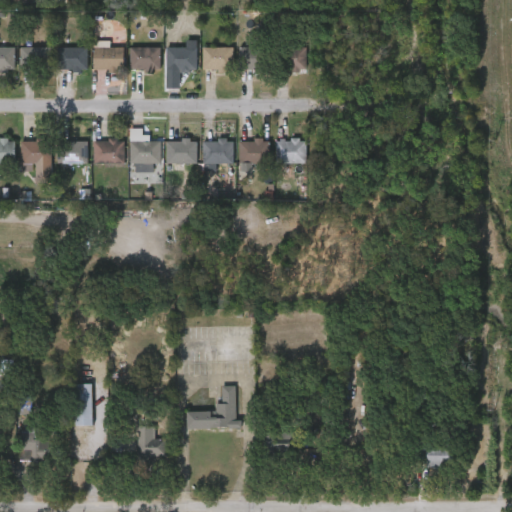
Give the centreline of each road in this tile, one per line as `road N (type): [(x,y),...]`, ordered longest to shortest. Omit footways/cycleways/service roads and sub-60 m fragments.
road 1 (residential): [(0,507),(511,507)]
road 2 (residential): [(0,107),(320,107)]
